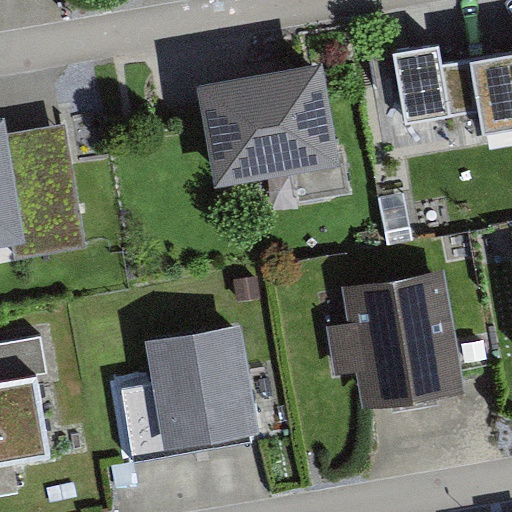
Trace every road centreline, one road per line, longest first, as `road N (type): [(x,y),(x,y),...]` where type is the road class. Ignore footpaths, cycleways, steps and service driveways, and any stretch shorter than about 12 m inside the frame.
road 1 (residential): [(0,36),(284,0)]
road 2 (residential): [(511,478),(317,511)]
